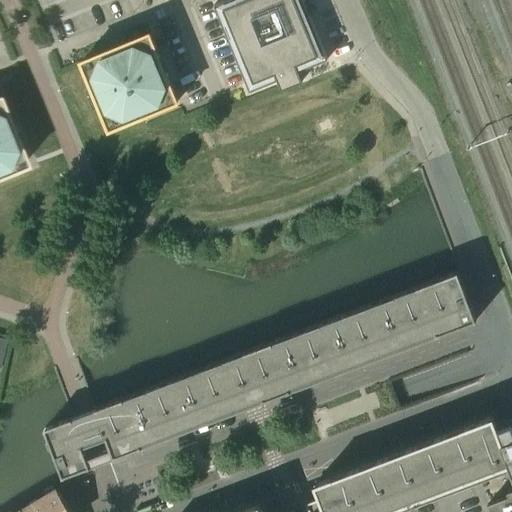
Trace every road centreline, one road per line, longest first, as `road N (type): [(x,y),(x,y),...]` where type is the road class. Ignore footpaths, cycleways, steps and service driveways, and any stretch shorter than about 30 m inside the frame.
road 1 (residential): [(502,325),(104,476),(116,511)]
road 2 (residential): [(159,511),(511,381)]
road 3 (residential): [(365,49),(423,118),(502,325)]
